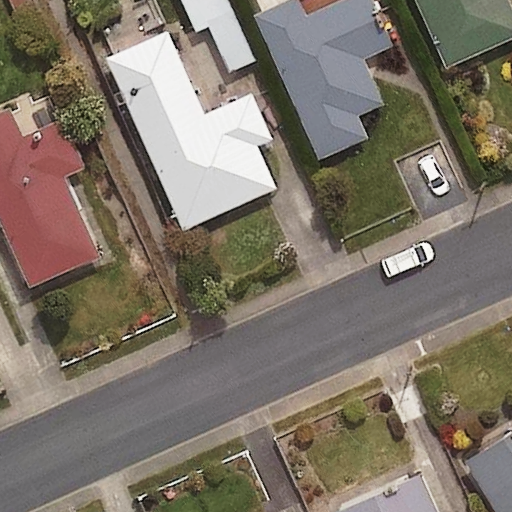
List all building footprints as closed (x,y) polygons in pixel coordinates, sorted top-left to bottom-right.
[(254,52),(230,0),(184,0),(195,24),(208,18),(229,63),(254,52)] [(307,0),(285,0),(260,11),(324,156),(374,135),(364,112),(390,100),(370,54),(398,42),(379,0),(338,0),(313,12),(307,0)] [(511,0),(422,0),(452,65),(511,38),(511,0)] [(174,26),(112,55),(190,225),(283,183),(265,144),(281,136),(259,89),(213,110),(174,26)] [(16,106),(0,112),(0,223),(29,289),(107,255),(71,173),(91,164),(69,114),(28,132),(16,106)] [(511,511),(511,432),(471,458),(505,511),(511,511)] [(445,511),(428,472),(338,511),(445,511)]
